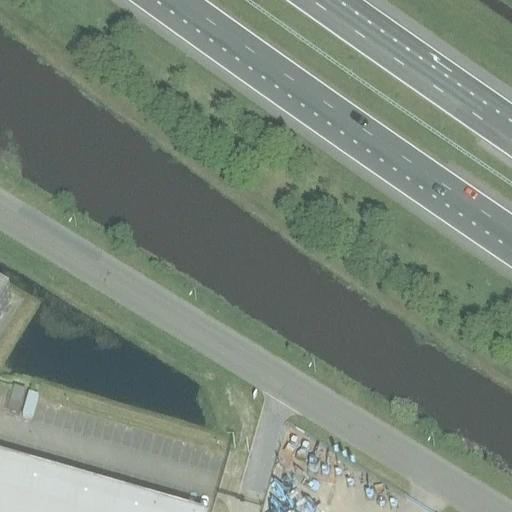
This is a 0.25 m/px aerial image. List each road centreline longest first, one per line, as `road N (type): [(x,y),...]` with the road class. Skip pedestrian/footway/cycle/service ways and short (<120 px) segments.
road 1 (unclassified): [(0,215),(485,511)]
road 2 (motorway): [(176,12),(511,234)]
road 3 (unknown): [(0,416),(241,485)]
road 4 (motorway): [(511,140),(313,0)]
